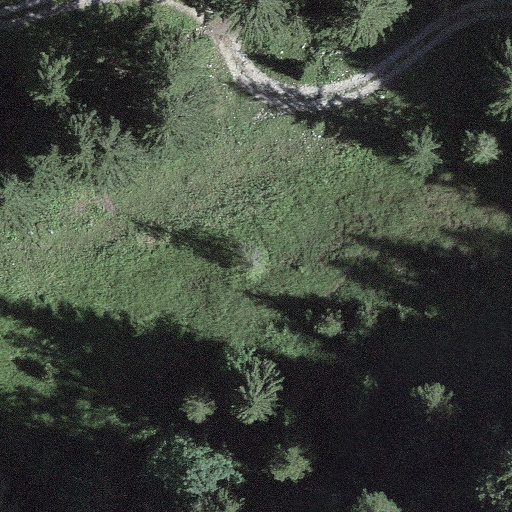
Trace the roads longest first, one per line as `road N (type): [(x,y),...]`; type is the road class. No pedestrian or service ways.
road 1 (track): [(511,19),(458,28),(339,97),(286,94),(230,50),(191,2),(157,0)]
road 2 (track): [(126,0),(0,31)]
